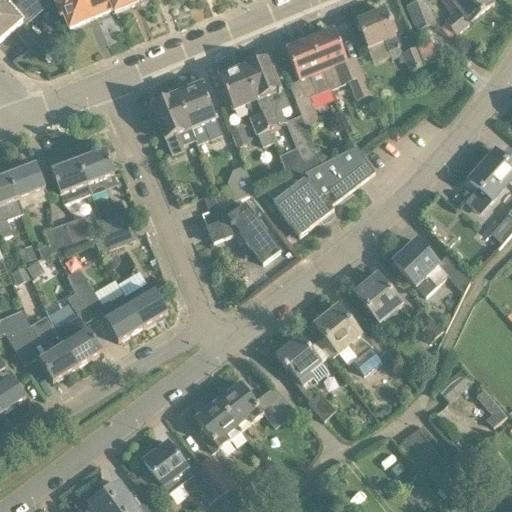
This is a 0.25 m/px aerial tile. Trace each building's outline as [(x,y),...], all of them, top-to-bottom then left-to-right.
[(24,10),(35,0),(17,0),(8,8),(7,9),(0,14),(0,45),(31,19),(24,10)] [(65,18),(70,31),(92,22),(82,0),(54,0),(62,19),(65,18)] [(82,0),(92,22),(114,13),(115,16),(116,16),(109,0),(82,0)] [(109,0),(116,16),(138,7),(134,0),(109,0)] [(447,27),(459,40),(495,9),(487,0),(449,0),(460,13),(447,27)] [(418,34),(435,27),(425,3),(408,10),(418,34)] [(392,29),(386,15),(357,26),(372,62),(400,51),(396,41),(397,41),(395,37),(398,36),(395,28),(392,29)] [(59,26),(56,19),(44,24),(48,36),(59,26)] [(311,45),(331,94),(350,86),(357,104),(371,99),(358,66),(348,71),(346,67),(347,66),(335,36),(311,45)] [(331,94),(311,45),(287,55),(299,85),(300,85),(307,102),(296,107),(301,120),(306,132),(314,129),(317,122),(310,102),(331,94)] [(411,75),(413,74),(424,70),(417,52),(403,57),(411,75)] [(266,63),(246,71),(270,133),(277,130),(271,115),(283,110),(266,63)] [(270,133),(246,71),(229,77),(226,75),(220,77),(220,81),(218,81),(230,114),(244,109),(245,113),(247,113),(251,121),(248,122),(254,139),(255,139),(259,150),(270,145),(266,135),(270,133)] [(210,141),(211,145),(223,140),(203,89),(193,93),(192,91),(182,95),(183,97),(178,99),(197,146),(210,141)] [(197,146),(178,99),(174,101),(173,98),(162,102),(163,105),(154,109),(162,130),(162,131),(173,160),(185,155),(182,148),(195,143),(196,146),(197,146)] [(317,159),(306,132),(301,120),(285,127),(298,158),(282,165),(290,184),(321,170),(317,159)] [(238,152),(250,147),(242,128),(230,133),(238,152)] [(274,207),(300,242),(334,216),(330,211),(376,177),(356,151),(322,170),(321,170),(290,184),(266,194),(276,206),(274,207)] [(115,180),(107,157),(80,166),(92,199),(92,200),(110,193),(109,192),(118,188),(115,180)] [(495,207),(511,187),(511,170),(497,157),(472,186),(495,207)] [(80,166),(53,176),(65,209),(92,199),(80,166)] [(256,196),(245,170),(233,174),(227,188),(229,192),(217,197),(222,211),(234,205),(240,203),(256,196)] [(11,181),(23,214),(50,204),(38,171),(11,181)] [(11,181),(0,184),(0,236),(3,244),(13,240),(7,225),(25,219),(23,214),(11,181)] [(222,211),(217,197),(205,201),(210,216),(222,211)] [(222,211),(210,216),(202,219),(213,248),(240,238),(255,257),(263,269),(280,256),(255,223),(240,203),(234,205),(222,211)] [(102,225),(106,237),(133,227),(129,216),(102,225)] [(72,251),(93,243),(85,222),(64,229),(72,251)] [(139,244),(133,227),(106,237),(95,241),(101,258),(110,254),(139,244)] [(72,251),(64,229),(46,236),(50,248),(39,253),(42,262),(72,251)] [(417,244),(393,266),(426,302),(449,281),(465,298),(471,285),(448,260),(439,268),(417,244)] [(69,280),(75,290),(92,317),(99,313),(107,326),(106,326),(119,347),(143,333),(124,299),(111,306),(110,305),(103,310),(80,273),(69,280)] [(381,329),(404,311),(378,279),(355,298),(381,329)] [(124,299),(143,333),(169,318),(151,287),(126,301),(124,299)] [(56,336),(78,372),(102,357),(89,336),(81,324),(92,317),(75,290),(65,296),(80,322),(56,336)] [(348,350),(359,363),(354,367),(365,381),(382,368),(378,363),(388,355),(372,336),(364,343),(339,311),(316,329),(338,358),(348,350)] [(431,345),(442,336),(423,314),(412,323),(431,345)] [(33,350),(22,333),(6,339),(24,370),(38,362),(53,387),(78,372),(56,336),(33,350)] [(276,360),(289,377),(299,390),(324,371),(321,367),(314,357),(301,341),(276,360)] [(450,407),(474,386),(463,373),(438,394),(450,407)] [(0,413),(3,419),(27,403),(14,382),(3,389),(0,384),(0,413)] [(257,408),(241,388),(219,406),(239,431),(249,423),(253,428),(264,419),(264,418),(272,413),(283,428),(296,417),(276,394),(257,408)] [(308,409),(325,426),(336,415),(320,398),(308,409)] [(239,431),(219,406),(196,424),(211,444),(207,447),(215,457),(242,436),(238,431),(239,431)] [(447,461),(425,435),(411,448),(413,451),(406,457),(426,479),(447,461)] [(168,448),(145,467),(166,492),(172,500),(194,482),(217,511),(235,511),(225,498),(201,469),(198,466),(189,473),(168,448)] [(201,469),(225,498),(236,489),(212,459),(201,469)] [(148,475),(136,484),(145,496),(157,487),(148,475)] [(129,501),(118,488),(89,510),(90,511),(154,511),(140,493),(129,501)]
